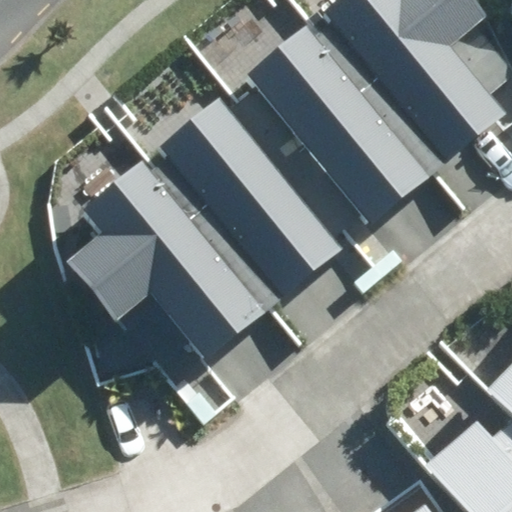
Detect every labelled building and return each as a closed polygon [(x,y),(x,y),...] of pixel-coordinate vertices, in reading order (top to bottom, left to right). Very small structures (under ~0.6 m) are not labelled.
[(488,25),(464,0),(348,0),(322,23),(451,167),(508,116),(454,56),(488,25)] [(300,35),(245,83),(377,235),(432,186),(300,35)] [(217,103),(159,153),(289,305),(348,255),(217,103)] [(267,316),(142,166),(76,221),(91,238),(60,265),(113,328),(151,297),(208,365),(267,316)] [(511,511),(511,361),(483,396),(511,421),(492,442),(479,426),(423,472),(455,511),(453,511),(430,511),(425,504),(413,511),(511,511)]
